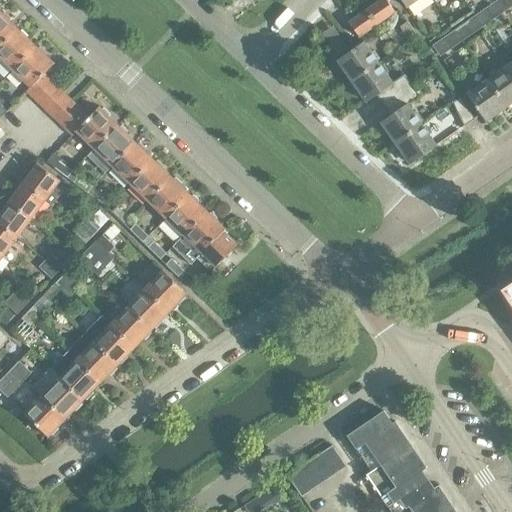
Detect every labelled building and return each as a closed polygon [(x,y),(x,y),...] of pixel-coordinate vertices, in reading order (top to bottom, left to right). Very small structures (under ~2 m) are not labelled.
[(386,0),(383,0),(351,23),(350,24),(359,37),(395,13),(386,0)] [(511,5),(511,3),(509,0),(499,0),(496,2),(503,12),(511,5)] [(503,12),(496,2),(486,10),(492,20),(503,12)] [(492,20),(486,10),(475,17),(482,27),(492,20)] [(3,15),(0,11),(0,46),(18,28),(10,21),(11,19),(5,13),(3,15)] [(482,27),(475,17),(465,24),(472,34),(482,27)] [(417,36),(407,23),(401,27),(410,41),(417,36)] [(472,34),(465,24),(454,32),(461,41),(472,34)] [(21,32),(18,28),(0,46),(0,57),(12,69),(35,46),(28,38),(29,36),(23,30),(21,32)] [(461,41),(454,32),(444,39),(451,49),(461,41)] [(451,49),(444,39),(433,46),(440,56),(451,49)] [(353,81),(378,63),(364,43),(338,61),(353,81)] [(39,49),(35,46),(12,69),(31,88),(27,92),(37,102),(54,84),(45,75),(55,65),(45,55),(47,53),(41,48),(39,49)] [(507,107),(511,103),(511,70),(509,66),(510,65),(506,59),(496,66),(500,72),(488,80),(507,107)] [(384,105),(411,86),(404,76),(393,84),(378,63),(353,81),(367,102),(377,95),(384,105)] [(486,122),(507,107),(488,80),(467,95),(486,122)] [(46,111),(63,93),(54,84),(37,102),(46,111)] [(396,143),(422,125),(408,105),(419,97),(411,86),(384,105),(392,115),(382,122),(396,143)] [(475,120),(460,99),(453,103),(454,104),(440,114),(444,121),(457,112),(464,127),(475,120)] [(64,128),(81,110),(72,101),(55,119),(64,128)] [(90,118),(81,110),(64,128),(73,136),(77,132),(94,149),(118,125),(109,117),(110,115),(104,109),(102,110),(100,108),(90,118)] [(94,149),(88,156),(106,173),(112,166),(135,142),(126,134),(128,132),(122,126),(120,128),(118,125),(94,149)] [(411,164),(436,146),(422,125),(396,143),(411,164)] [(138,145),(135,142),(112,166),(130,183),(153,159),(145,152),(146,150),(140,143),(138,145)] [(156,163),(153,159),(130,183),(147,200),(170,177),(162,169),(164,167),(158,161),(156,163)] [(59,162),(55,169),(68,178),(73,172),(59,162)] [(29,177),(24,184),(45,200),(52,206),(66,187),(63,184),(38,165),(29,177)] [(74,183),(88,194),(93,187),(79,176),(74,183)] [(165,218),(188,194),(180,186),(182,184),(176,178),(174,180),(170,177),(147,200),(165,218)] [(24,184),(10,203),(31,219),(45,200),(24,184)] [(93,198),(108,209),(113,202),(98,191),(93,198)] [(192,197),(188,194),(165,218),(183,235),(205,211),(198,203),(200,201),(193,196),(192,197)] [(10,203),(0,215),(0,225),(17,238),(31,219),(10,203)] [(111,212),(124,225),(130,218),(117,206),(111,212)] [(184,236),(173,247),(191,264),(197,258),(210,270),(211,272),(237,245),(224,232),(225,230),(223,229),(215,221),(217,219),(211,212),(209,214),(206,211),(183,235),(184,236)] [(87,220),(81,227),(93,238),(99,232),(87,220)] [(114,224),(105,234),(113,241),(121,231),(114,224)] [(0,225),(0,254),(2,257),(17,238),(0,225)] [(136,225),(131,231),(143,242),(149,236),(136,225)] [(93,238),(81,227),(75,233),(87,244),(93,238)] [(104,236),(98,243),(110,254),(116,248),(104,236)] [(154,241),(148,248),(161,259),(167,253),(166,253),(166,252),(165,252),(163,249),(154,241)] [(110,254),(98,243),(92,249),(103,261),(110,254)] [(53,255),(47,261),(59,273),(65,267),(53,255)] [(166,264),(179,277),(185,271),(172,258),(166,264)] [(59,273),(47,261),(41,268),(53,279),(59,273)] [(69,271),(63,277),(75,289),(81,283),(69,271)] [(164,271),(146,289),(170,312),(179,303),(181,305),(187,298),(185,296),(188,294),(164,271)] [(75,289),(63,277),(57,284),(69,295),(75,289)] [(511,283),(502,290),(511,305),(511,283)] [(34,285),(29,292),(34,296),(40,290),(34,285)] [(146,289),(129,307),(152,330),(155,328),(157,329),(163,323),(161,321),(170,312),(146,289)] [(18,290),(12,296),(24,308),(30,302),(18,290)] [(24,308),(12,296),(6,303),(18,314),(24,308)] [(6,306),(0,311),(0,321),(5,326),(16,316),(6,306)] [(34,306),(28,312),(40,324),(46,318),(34,306)] [(129,307),(112,324),(135,347),(144,338),(146,340),(152,334),(150,332),(152,330),(129,307)] [(40,324),(28,312),(22,319),(34,330),(40,324)] [(103,316),(86,334),(118,365),(120,362),(122,364),(128,358),(126,356),(135,347),(112,324),(103,316)] [(0,349),(11,338),(5,332),(0,336),(0,349)] [(86,334),(69,351),(77,360),(101,382),(110,373),(112,375),(118,369),(116,367),(118,365),(86,334)] [(69,351),(51,369),(60,378),(83,400),(85,398),(87,400),(93,393),(92,392),(101,382),(77,360),(69,351)] [(20,361),(13,368),(25,380),(32,372),(20,361)] [(0,389),(8,397),(25,380),(13,368),(0,381),(0,389)] [(60,378),(42,396),(66,418),(74,409),(76,411),(83,405),(81,403),(83,400),(60,378)] [(42,396),(25,413),(48,436),(50,434),(52,436),(59,429),(57,427),(66,418),(42,396)] [(392,424),(383,411),(347,436),(371,471),(409,445),(394,423),(392,424)] [(409,445),(371,471),(365,475),(388,508),(428,480),(422,472),(426,469),(409,445)] [(346,467),(332,446),(321,454),(334,474),(346,467)] [(334,474),(321,454),(310,461),(324,482),(334,474)] [(324,482),(310,461),(299,469),(312,489),(324,482)] [(312,489),(299,469),(288,476),(301,497),(312,489)] [(434,489),(428,480),(388,508),(390,511),(449,511),(453,509),(438,486),(434,489)]
